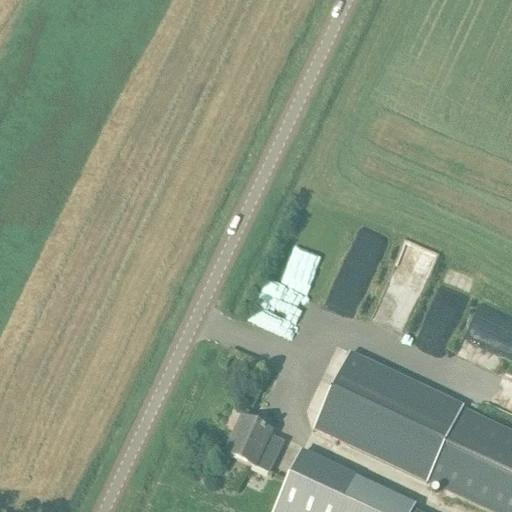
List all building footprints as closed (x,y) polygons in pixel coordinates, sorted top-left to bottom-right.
[(354,320),(389,233),(362,222),(327,308),(354,320)] [(295,341),(311,300),(310,299),(325,259),(293,247),(278,287),(263,281),(247,322),(295,341)] [(511,315),(476,302),(456,354),(491,367),(496,353),(511,359),(511,315)] [(352,357),(316,433),(428,486),(429,485),(486,511),(511,511),(511,435),(463,412),(464,410),(352,357)] [(275,436),(246,422),(236,443),(233,442),(226,456),(269,476),(285,444),(274,438),(275,436)] [(415,506),(303,454),(275,511),(414,511),(413,511),(415,506)]
